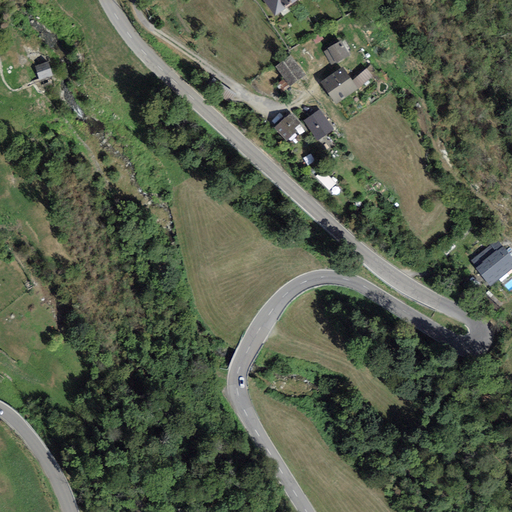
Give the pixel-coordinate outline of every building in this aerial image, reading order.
[(263,0),(276,16),(296,0),(263,0)] [(349,56),(341,41),(327,48),(328,49),(336,63),(349,56)] [(331,65),(336,63),(328,49),(324,52),(331,65)] [(289,87),(306,75),(290,55),(274,67),(284,79),(289,87)] [(41,81),(54,77),(49,62),(36,66),(41,81)] [(352,81),(343,68),(321,83),(336,104),(358,88),(352,81)] [(372,76),(366,69),(352,81),(358,88),(372,76)] [(289,87),(284,79),(278,84),(283,91),(289,87)] [(205,87),(200,93),(221,110),(226,103),(205,87)] [(317,141),(334,130),(320,110),(303,121),(317,141)] [(300,124),(290,113),(274,128),(286,142),(297,132),(294,129),(300,124)] [(330,194),(336,188),(322,174),(316,180),(330,194)] [(472,262),(491,286),(511,268),(511,259),(498,242),(472,262)]
